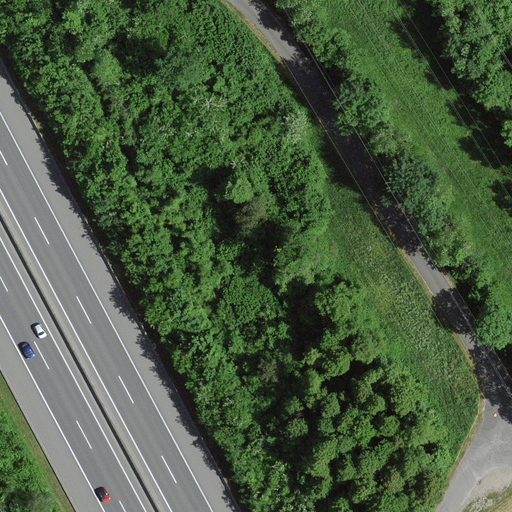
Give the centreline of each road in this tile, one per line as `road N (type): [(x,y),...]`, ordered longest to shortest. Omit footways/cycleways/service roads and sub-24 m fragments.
road 1 (unclassified): [(242,0),(319,94),(511,411)]
road 2 (motorway): [(193,511),(0,149)]
road 3 (motorway): [(0,275),(126,511)]
